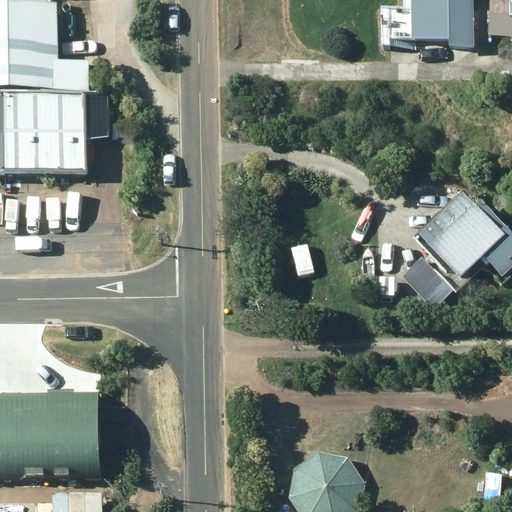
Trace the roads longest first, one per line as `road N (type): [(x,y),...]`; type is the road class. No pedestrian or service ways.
road 1 (unclassified): [(197,0),(201,297)]
road 2 (unclassified): [(201,297),(204,511)]
road 3 (unclassified): [(201,297),(0,299)]
